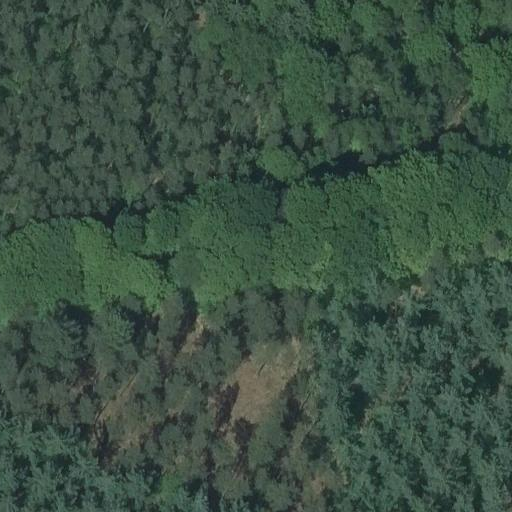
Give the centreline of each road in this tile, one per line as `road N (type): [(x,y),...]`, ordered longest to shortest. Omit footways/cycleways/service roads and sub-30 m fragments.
road 1 (track): [(351,511),(254,164),(254,0)]
road 2 (track): [(511,227),(0,298)]
road 3 (track): [(0,447),(156,511)]
